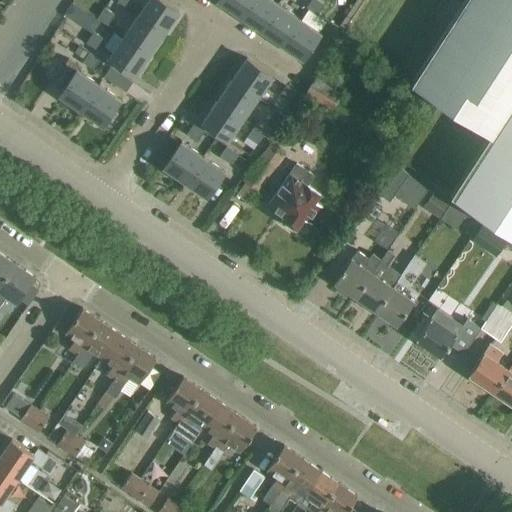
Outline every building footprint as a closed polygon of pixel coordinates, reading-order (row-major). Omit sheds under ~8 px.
[(149,0),(139,16),(165,34),(180,12),(162,0),(149,0)] [(240,16),(250,0),(219,0),(219,2),(240,16)] [(261,30),(279,3),(274,0),(250,0),(240,16),(261,30)] [(325,5),(317,0),(312,0),(307,8),(318,15),(325,5)] [(511,0),(466,0),(413,83),(490,133),(452,193),(511,231),(511,0)] [(80,17),(84,11),(73,3),(65,14),(71,19),(80,17)] [(282,45),(301,18),(279,3),(261,30),(282,45)] [(98,17),(108,24),(116,14),(106,6),(98,17)] [(150,55),(165,34),(139,16),(124,37),(150,55)] [(301,18),(282,45),(304,59),(322,32),(301,18)] [(86,41),(96,49),(104,38),(94,31),(86,41)] [(136,76),(150,55),(124,37),(110,58),(136,76)] [(101,58),(90,50),(83,60),(94,68),(101,58)] [(77,106),(95,80),(80,70),(82,67),(70,58),(56,79),(67,87),(61,95),(77,106)] [(233,80),(259,98),(273,76),(248,58),(233,80)] [(133,82),(111,67),(105,76),(127,91),(133,82)] [(95,80),(77,106),(104,125),(122,99),(95,80)] [(244,119),(259,98),(233,80),(218,101),(244,119)] [(297,93),(287,86),(280,97),(290,103),(297,93)] [(229,141),(244,119),(218,101),(203,123),(229,141)] [(278,127),(285,118),(286,116),(275,109),(267,120),(278,127)] [(275,132),(287,141),(297,127),(285,118),(278,127),(275,132)] [(187,134),(198,141),(204,131),(193,124),(187,134)] [(247,137),(257,144),(265,134),(255,126),(247,137)] [(186,182),(204,156),(183,141),(165,167),(186,182)] [(287,155),(281,150),(271,143),(244,179),(260,191),(287,155)] [(227,146),(220,156),(231,164),(238,154),(227,146)] [(204,156),(186,182),(207,196),(225,170),(204,156)] [(298,163),(281,187),(270,203),(286,214),(283,217),(286,219),(284,222),(294,230),(296,227),(299,229),(306,218),(313,223),(324,206),(316,201),(321,193),(307,183),(313,173),(298,163)] [(400,168),(380,195),(390,202),(396,194),(414,208),(428,189),(400,168)] [(435,193),(434,195),(425,208),(440,217),(449,203),(435,193)] [(451,204),(442,218),(457,228),(466,214),(451,204)] [(383,230),(390,242),(406,233),(399,221),(383,230)] [(483,224),(473,239),(497,256),(507,241),(483,224)] [(357,296),(382,261),(372,255),(370,258),(358,250),(336,282),(357,296)] [(0,287),(17,263),(0,251),(0,287)] [(377,310),(415,256),(414,255),(401,275),(387,266),(394,255),(388,251),(382,261),(357,296),(377,310)] [(415,256),(377,310),(398,325),(420,294),(410,287),(426,263),(415,256)] [(0,307),(8,296),(19,304),(37,277),(17,263),(0,287),(0,307)] [(497,304),(493,311),(481,328),(501,341),(511,324),(511,302),(506,299),(501,307),(497,304)] [(77,363),(104,323),(83,308),(66,333),(78,340),(72,349),(78,354),(73,361),(77,363)] [(437,308),(429,321),(417,337),(443,355),(449,346),(462,355),(481,328),(467,318),(462,325),(437,308)] [(108,361),(125,337),(104,323),(77,363),(82,367),(94,351),(108,361)] [(106,409),(145,351),(125,337),(108,361),(113,364),(107,373),(115,379),(98,404),(106,409)] [(494,390),(509,369),(497,360),(502,352),(490,344),(469,373),(494,390)] [(145,351),(106,409),(107,410),(129,376),(150,390),(161,373),(151,367),(157,359),(145,351)] [(511,364),(509,369),(494,390),(511,402),(511,364)] [(175,429),(202,389),(183,376),(166,402),(167,402),(161,411),(178,422),(171,432),(173,433),(175,429)] [(175,429),(193,442),(204,426),(221,402),(202,389),(175,429)] [(15,393),(5,407),(23,419),(32,405),(15,393)] [(205,464),(239,414),(221,402),(204,426),(215,434),(209,443),(215,447),(204,464),(205,464)] [(34,427),(43,413),(32,405),(23,419),(34,427)] [(137,430),(148,438),(161,419),(149,411),(137,430)] [(43,413),(34,427),(40,432),(50,417),(43,413)] [(239,414),(205,464),(214,470),(231,444),(241,451),(257,427),(239,414)] [(68,450),(77,436),(68,429),(59,444),(68,450)] [(77,456),(87,442),(77,436),(68,450),(77,456)] [(0,460),(0,466),(20,480),(32,461),(50,473),(57,462),(40,450),(36,456),(14,440),(0,460)] [(271,505),(303,458),(284,445),(268,469),(279,477),(263,500),(271,505)] [(298,504),(321,470),(303,458),(271,505),(269,508),(275,511),(280,511),(290,498),(298,504)] [(131,494),(141,479),(132,473),(129,478),(111,465),(104,476),(131,494)] [(7,498),(20,480),(0,466),(0,501),(2,503),(0,506),(0,510),(2,511),(12,511),(17,505),(7,498)] [(265,477),(254,469),(240,490),(250,497),(265,477)] [(319,511),(339,482),(321,470),(298,504),(307,510),(305,511),(319,511)] [(141,479),(131,494),(140,500),(149,506),(159,491),(150,485),(141,479)] [(319,511),(359,511),(351,506),(358,495),(339,482),(319,511)] [(66,494),(56,510),(59,511),(72,511),(79,503),(66,494)] [(49,511),(54,506),(40,496),(28,511),(49,511)] [(172,511),(178,503),(168,497),(158,511),(172,511)] [(248,500),(238,511),(257,511),(259,510),(248,500)] [(178,503),(172,511),(185,511),(187,509),(178,503)]
